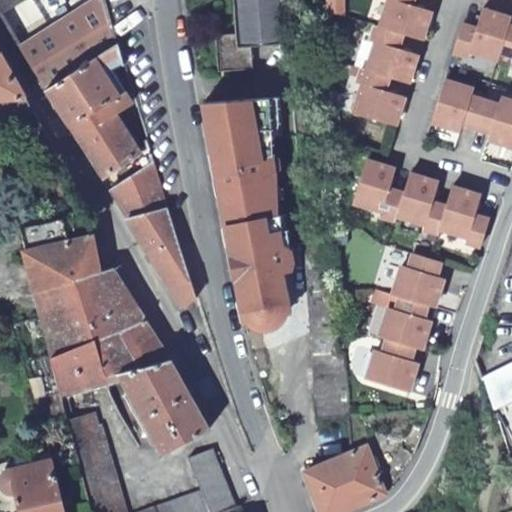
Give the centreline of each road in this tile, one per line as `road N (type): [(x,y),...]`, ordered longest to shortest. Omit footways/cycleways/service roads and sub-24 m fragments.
road 1 (residential): [(267,499),(0,33)]
road 2 (residential): [(167,0),(267,499)]
road 3 (residential): [(511,204),(424,451),(392,502),(375,511)]
road 4 (residential): [(511,183),(406,147),(451,0)]
